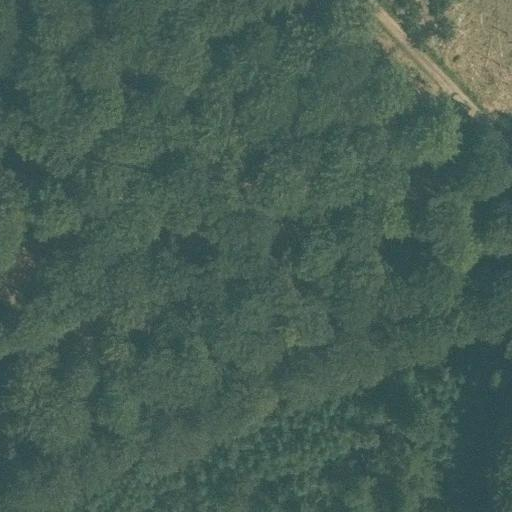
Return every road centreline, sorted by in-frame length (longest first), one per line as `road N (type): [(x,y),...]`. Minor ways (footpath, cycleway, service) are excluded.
road 1 (unknown): [(511,273),(178,406),(100,450),(18,511)]
road 2 (track): [(511,224),(0,426)]
road 3 (track): [(365,0),(511,152)]
